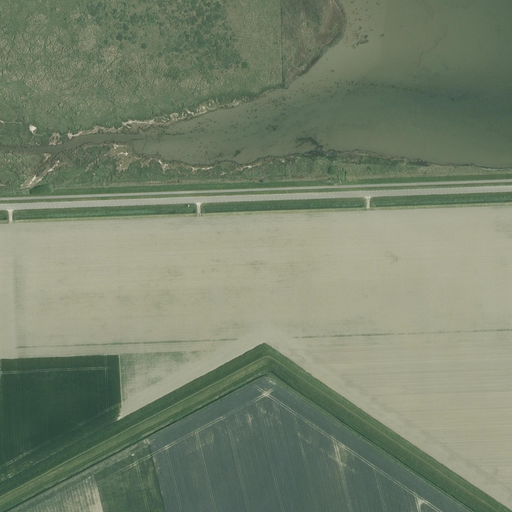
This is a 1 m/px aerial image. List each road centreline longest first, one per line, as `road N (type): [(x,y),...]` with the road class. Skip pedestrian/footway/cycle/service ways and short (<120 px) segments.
road 1 (track): [(0,511),(270,370),(480,511)]
road 2 (tertiary): [(0,206),(511,188)]
